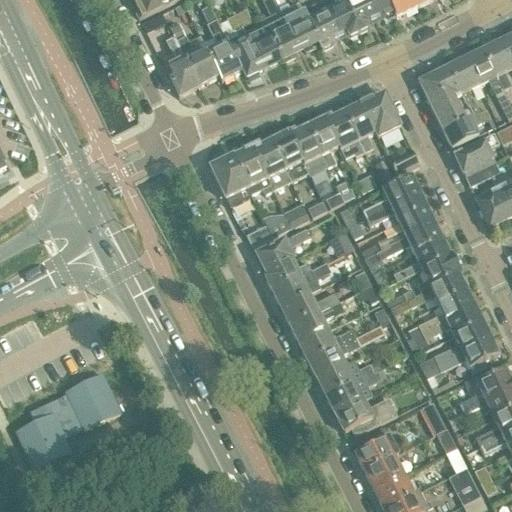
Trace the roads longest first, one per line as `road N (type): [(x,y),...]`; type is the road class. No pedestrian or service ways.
road 1 (residential): [(357,511),(172,141)]
road 2 (secondary): [(244,511),(114,247)]
road 3 (residential): [(388,61),(172,141)]
road 4 (residential): [(487,265),(388,61)]
road 5 (secondary): [(87,199),(0,2)]
road 6 (residential): [(172,141),(104,0)]
road 7 (secondary): [(0,305),(114,247)]
